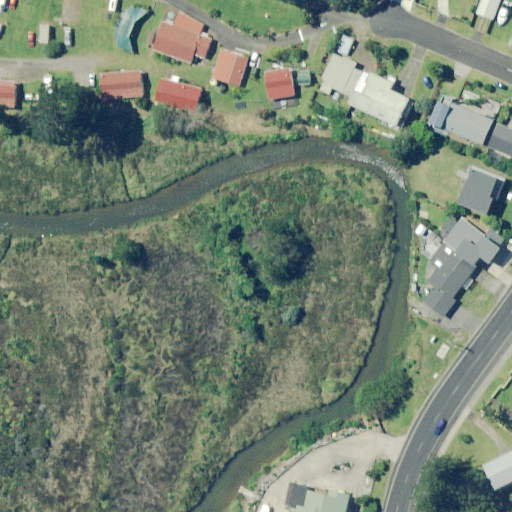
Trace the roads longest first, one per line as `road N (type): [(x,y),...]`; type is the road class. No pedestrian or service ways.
road 1 (primary): [(511,311),(425,436),(395,511)]
road 2 (residential): [(511,71),(387,19)]
